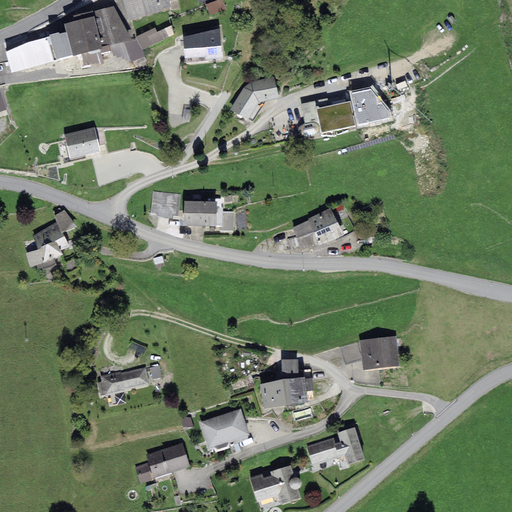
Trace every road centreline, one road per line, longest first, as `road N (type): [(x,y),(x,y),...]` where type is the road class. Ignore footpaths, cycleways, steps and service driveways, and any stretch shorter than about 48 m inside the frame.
road 1 (unclassified): [(511,298),(402,267),(203,251),(0,180)]
road 2 (unclassified): [(333,511),(449,413),(511,372)]
